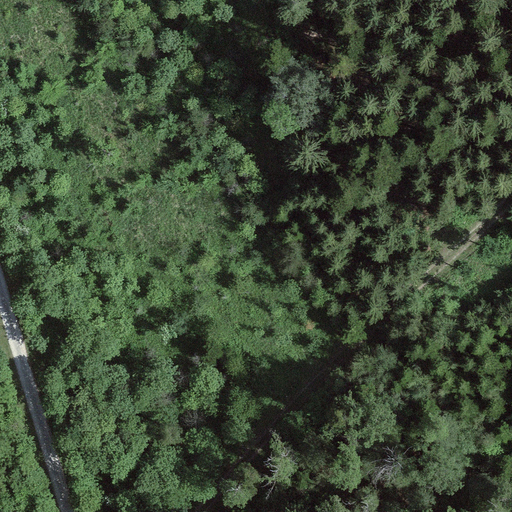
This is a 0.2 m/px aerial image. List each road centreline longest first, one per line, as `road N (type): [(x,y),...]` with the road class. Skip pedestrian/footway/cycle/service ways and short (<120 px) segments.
road 1 (track): [(511,198),(193,511)]
road 2 (track): [(68,511),(0,286)]
